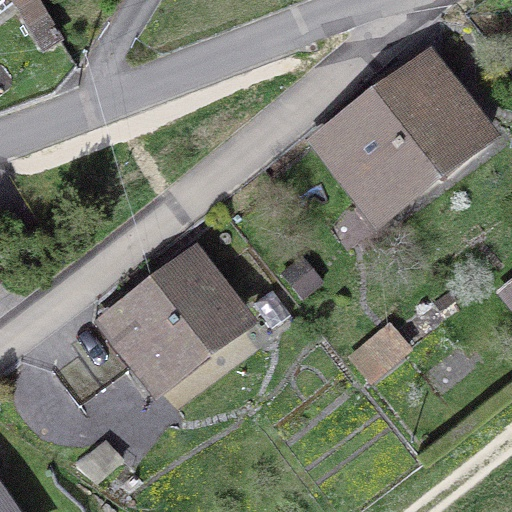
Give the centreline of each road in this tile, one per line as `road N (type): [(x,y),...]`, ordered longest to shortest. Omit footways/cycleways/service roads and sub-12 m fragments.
road 1 (residential): [(0,367),(376,46),(401,9)]
road 2 (residential): [(0,159),(401,9)]
